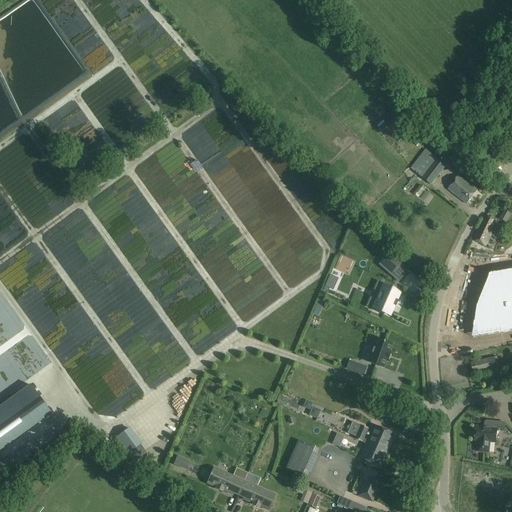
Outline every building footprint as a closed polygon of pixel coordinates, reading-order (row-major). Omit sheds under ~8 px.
[(22,119),(9,130),(14,135),(26,125),(22,119)] [(412,134),(408,139),(418,146),(422,141),(412,134)] [(432,185),(447,166),(430,153),(415,172),(432,185)] [(448,190),(467,204),(478,190),(459,175),(448,190)] [(511,211),(506,208),(500,218),(507,222),(511,213),(511,211)] [(498,221),(487,216),(475,241),(485,246),(498,221)] [(388,254),(380,263),(391,273),(399,264),(388,254)] [(511,331),(511,270),(491,274),(478,307),(473,338),(511,331)] [(330,288),(332,290),(337,279),(330,276),(325,286),(330,288)] [(391,316),(395,307),(396,308),(399,302),(397,301),(400,294),(381,285),(374,300),(376,301),(372,311),(384,316),(385,314),(391,316)] [(387,361),(390,352),(389,351),(391,344),(376,339),(368,362),(383,368),(385,361),(387,361)] [(496,372),(498,372),(495,357),(471,363),(474,373),(495,368),(496,372)] [(359,365),(356,372),(363,375),(366,367),(359,365)] [(47,396),(55,392),(48,378),(40,382),(47,396)] [(0,450),(51,414),(30,385),(0,406),(0,450)] [(303,407),(309,410),(312,404),(306,401),(303,407)] [(317,419),(320,411),(313,408),(309,415),(317,419)] [(505,431),(505,423),(493,421),(489,421),(486,424),(485,427),(477,426),(475,440),(480,441),(478,452),(490,453),(491,442),(497,443),(498,430),(505,431)] [(360,458),(381,467),(395,434),(374,425),(371,433),(367,432),(368,429),(361,426),(355,440),(366,444),(360,458)] [(140,445),(128,429),(116,438),(127,454),(140,445)] [(333,445),(340,448),(344,437),(338,435),(333,445)] [(309,478),(322,451),(299,440),(287,468),(309,478)] [(185,469),(188,461),(177,457),(174,464),(185,469)] [(238,497),(244,483),(238,481),(239,480),(229,475),(229,474),(223,472),(223,473),(214,469),(208,484),(238,497)] [(358,496),(372,502),(379,487),(364,481),(358,496)] [(249,486),(244,483),(238,497),(267,510),(274,495),(265,491),(266,490),(260,488),(260,489),(249,485),(249,486)] [(314,508),(319,497),(313,495),(309,506),(314,508)]
